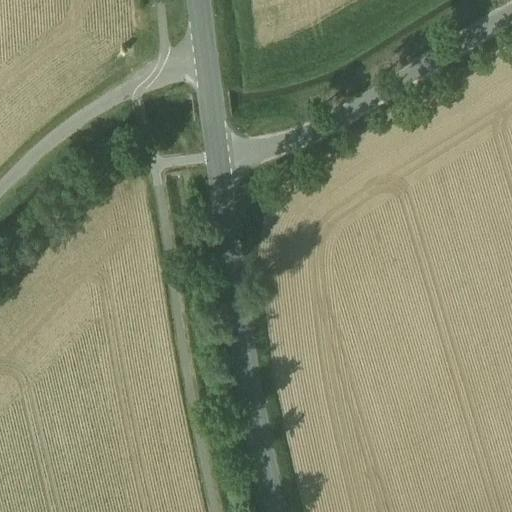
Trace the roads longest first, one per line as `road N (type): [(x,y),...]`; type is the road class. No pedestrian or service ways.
road 1 (unclassified): [(278,511),(221,156)]
road 2 (unclassified): [(511,12),(326,128),(221,156)]
road 3 (unclassified): [(221,156),(201,0)]
